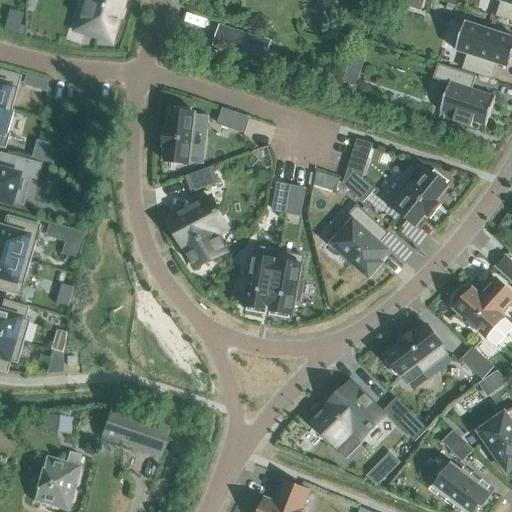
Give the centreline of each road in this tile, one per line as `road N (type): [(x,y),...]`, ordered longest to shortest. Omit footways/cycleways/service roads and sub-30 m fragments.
road 1 (residential): [(140,76),(134,176),(142,234),(164,283),(206,331)]
road 2 (residential): [(333,349),(429,272),(511,165)]
road 3 (residential): [(0,50),(140,76)]
road 4 (residential): [(236,452),(333,349)]
road 5 (residential): [(206,331),(258,348),(333,349)]
road 6 (residential): [(206,331),(233,393),(236,452)]
